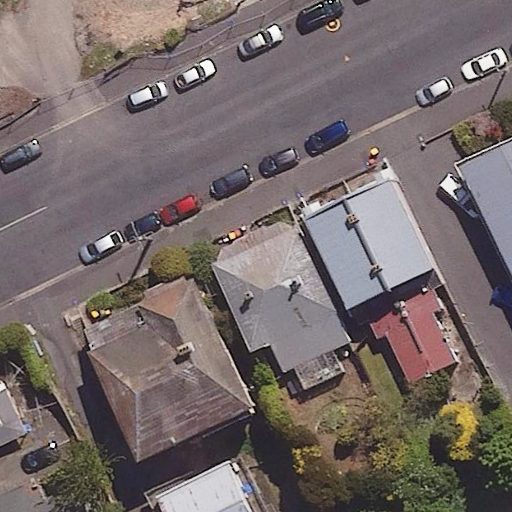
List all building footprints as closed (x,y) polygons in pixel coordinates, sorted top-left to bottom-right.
[(193,0),(118,0),(96,11),(109,39),(193,0)] [(232,0),(236,9),(256,0),(232,0)] [(511,147),(464,170),(511,270),(511,147)] [(438,271),(395,182),(311,222),(353,311),(438,271)] [(353,342),(300,222),(214,260),(255,352),(276,343),(288,371),(353,342)] [(257,410),(195,280),(88,331),(149,461),(257,410)] [(458,362),(437,315),(446,311),(438,292),(373,323),(381,340),(392,335),(414,382),(458,362)] [(6,389),(0,392),(0,447),(27,435),(6,389)] [(167,511),(266,511),(239,459),(160,499),(167,511)] [(0,511),(54,511),(43,483),(0,500),(0,511)]
